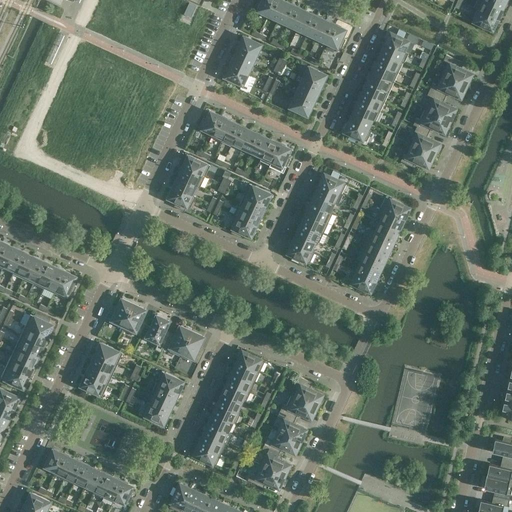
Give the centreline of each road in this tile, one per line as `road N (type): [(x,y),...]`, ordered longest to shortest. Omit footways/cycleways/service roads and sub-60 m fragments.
road 1 (residential): [(262,264),(377,314),(511,39)]
road 2 (residential): [(386,0),(262,264)]
road 3 (residential): [(231,326),(348,380),(289,511)]
road 4 (residential): [(1,511),(111,271)]
road 5 (residential): [(511,281),(458,511)]
road 6 (residential): [(142,207),(241,0)]
road 7 (residential): [(231,326),(144,511)]
road 8 (residential): [(142,207),(262,264)]
road 9 (residential): [(111,271),(231,326)]
road 10 (residential): [(0,220),(111,271)]
